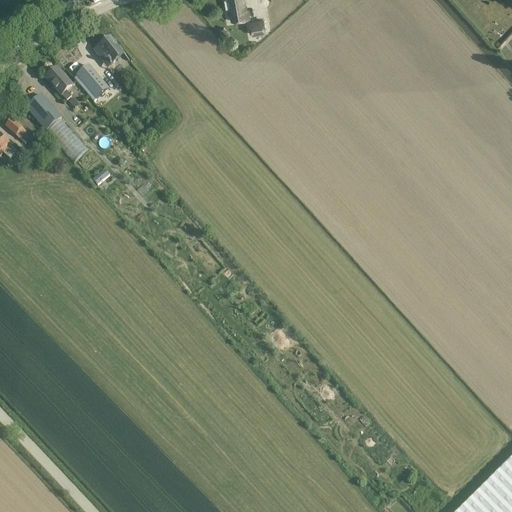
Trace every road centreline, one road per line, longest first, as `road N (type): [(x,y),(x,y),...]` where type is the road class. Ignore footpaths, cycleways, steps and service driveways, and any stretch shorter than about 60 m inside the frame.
road 1 (tertiary): [(0,73),(77,17),(121,0)]
road 2 (unclassified): [(91,511),(0,415)]
